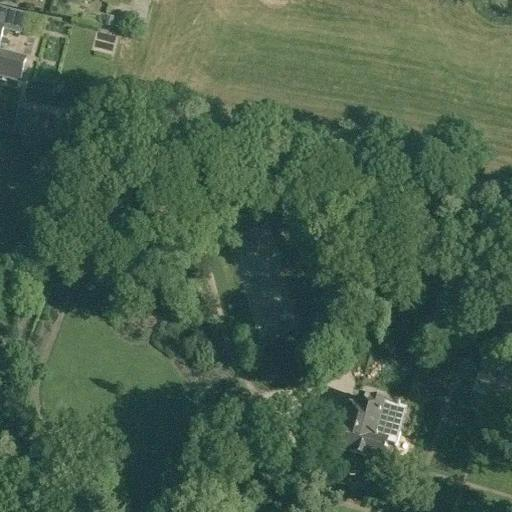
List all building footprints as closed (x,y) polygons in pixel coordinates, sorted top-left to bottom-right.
[(0,79),(21,85),(27,59),(0,51),(0,44),(3,32),(21,37),(27,16),(0,9),(0,79)] [(14,135),(87,149),(91,130),(94,116),(75,113),(74,116),(66,115),(66,111),(57,110),(42,107),(41,116),(19,112),(14,135)] [(309,326),(316,349),(337,343),(330,320),(309,326)] [(471,397),(507,407),(511,388),(511,355),(508,354),(505,365),(482,359),(471,397)] [(342,470),(374,479),(376,470),(380,471),(381,469),(390,472),(392,470),(396,457),(395,454),(401,435),(409,437),(416,413),(397,408),(395,415),(360,405),(354,404),(351,414),(350,414),(344,436),(337,459),(345,461),(342,470)]
